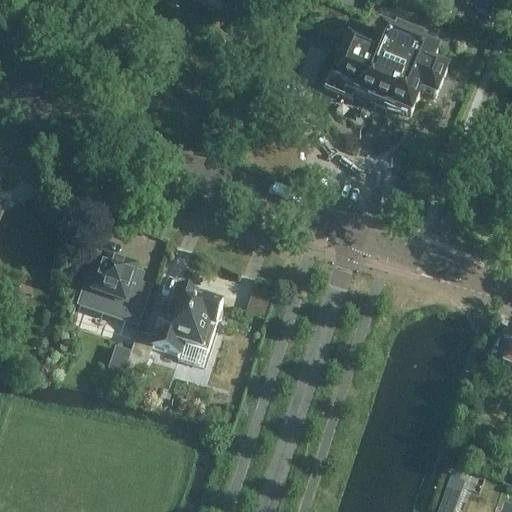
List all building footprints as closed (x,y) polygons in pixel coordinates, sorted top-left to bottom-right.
[(196,0),(220,11),(223,5),(239,13),(244,0),(196,0)] [(330,5),(319,0),(309,0),(300,21),(319,30),(330,5)] [(395,37),(380,30),(371,52),(348,43),(334,76),(331,75),(324,91),(351,102),(354,95),(371,102),(370,104),(372,105),(375,106),(381,108),(386,110),(392,113),(393,111),(410,118),(420,95),(435,101),(446,73),(431,67),(437,54),(422,48),(423,44),(396,33),(395,37)] [(104,260),(88,305),(87,308),(89,313),(102,317),(108,315),(112,302),(125,306),(131,309),(123,333),(138,338),(139,335),(152,296),(136,291),(138,285),(133,283),(136,272),(135,265),(129,263),(124,267),(104,260)] [(139,335),(138,338),(125,380),(141,385),(152,351),(180,360),(184,350),(202,356),(210,332),(214,333),(222,309),(198,301),(199,299),(179,293),(168,325),(160,322),(155,340),(139,335)] [(511,379),(511,380),(511,379),(511,329),(510,329),(504,343),(511,346),(511,348),(503,369),(511,372),(511,379)] [(114,348),(110,371),(125,374),(128,351),(114,348)] [(461,477),(451,474),(438,511),(454,511),(464,484),(459,483),(461,477)]
